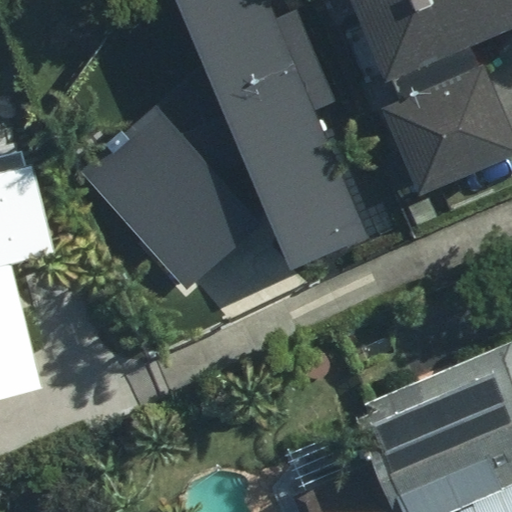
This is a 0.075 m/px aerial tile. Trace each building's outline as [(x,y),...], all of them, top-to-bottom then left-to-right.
[(267,0),(173,0),(201,66),(158,107),(216,174),(243,164),(286,265),(366,232),(267,0)] [(511,0),(356,0),(397,94),(383,100),(420,185),(511,145),(511,132),(474,45),(511,28),(511,0)] [(186,289),(261,224),(216,174),(158,107),(83,172),(186,289)] [(0,395),(41,386),(10,260),(52,250),(28,155),(0,161),(0,395)] [(302,489),(311,511),(489,511),(511,503),(511,345),(509,338),(361,397),(379,441),(365,446),(371,461),(302,489)]
